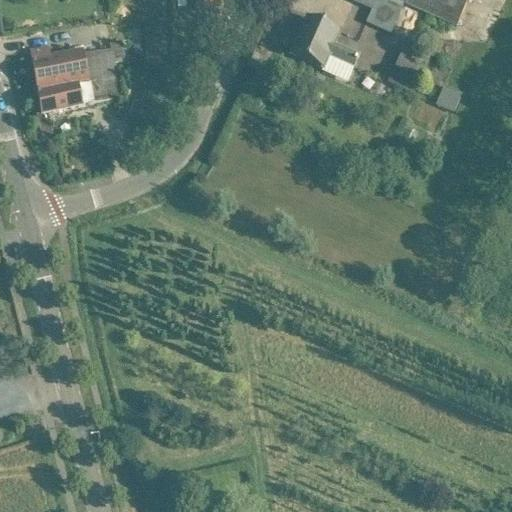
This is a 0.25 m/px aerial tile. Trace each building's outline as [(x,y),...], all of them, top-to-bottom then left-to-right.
[(226,0),(200,0),(196,11),(217,20),(226,0)] [(468,0),(344,0),(372,12),(366,26),(383,34),(397,3),(456,30),(468,0)] [(339,35),(326,29),(307,20),(291,58),(322,72),(328,60),(353,71),(359,58),(334,47),(339,35)] [(110,47),(111,53),(84,58),(83,53),(50,60),(48,50),(30,54),(38,98),(42,118),(122,101),(115,66),(120,65),(124,64),(121,45),(110,47)] [(414,97),(428,62),(403,52),(389,86),(414,97)] [(129,96),(114,110),(127,124),(142,110),(129,96)]
